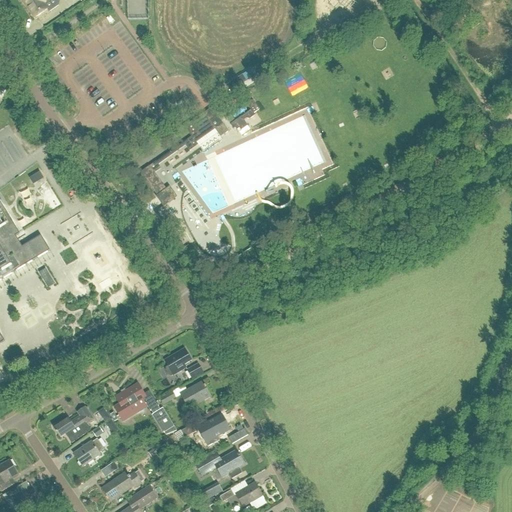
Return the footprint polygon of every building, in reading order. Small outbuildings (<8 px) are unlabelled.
[(36,0),(27,6),(36,19),(47,11),(44,6),(52,0),(54,0),(55,2),(57,0),(36,0)] [(64,63),(69,60),(64,51),(59,54),(64,63)] [(259,68),(244,73),(248,85),(263,80),(259,68)] [(232,82),(226,86),(229,91),(246,81),(242,75),(232,82)] [(226,119),(231,126),(230,126),(233,131),(235,129),(237,131),(239,130),(241,132),(248,127),(243,121),(246,119),(250,120),(255,116),(254,114),(259,110),(253,102),(248,106),(251,111),(242,118),(235,122),(230,115),(226,119)] [(199,141),(215,130),(220,138),(228,132),(211,109),(198,118),(187,126),(184,128),(191,138),(154,165),(154,164),(150,167),(149,167),(140,173),(157,197),(166,190),(153,172),(160,167),(159,165),(185,146),(190,152),(201,143),(199,141)] [(34,176),(33,176),(37,183),(38,182),(44,179),(39,172),(34,176)] [(0,344),(5,341),(0,333),(0,281),(49,251),(50,251),(41,236),(22,247),(16,236),(20,234),(18,231),(0,201),(0,344)] [(182,252),(185,250),(167,225),(170,223),(166,218),(169,216),(163,208),(155,214),(182,252)] [(39,273),(48,288),(55,284),(45,269),(39,273)] [(164,362),(167,367),(166,368),(165,371),(168,376),(171,377),(186,369),(184,366),(190,362),(184,351),(164,362)] [(187,371),(192,380),(204,373),(198,364),(187,371)] [(181,395),(189,410),(211,398),(203,383),(181,395)] [(144,395),(138,385),(115,398),(121,407),(116,410),(122,420),(134,412),(135,414),(141,411),(139,408),(146,404),(150,412),(158,407),(149,392),(144,395)] [(178,406),(167,412),(177,431),(188,426),(178,406)] [(60,439),(66,435),(72,444),(90,432),(86,425),(94,420),(85,407),(77,413),(80,417),(71,423),(69,419),(54,429),(60,439)] [(163,409),(152,415),(163,434),(174,427),(163,409)] [(198,429),(197,429),(198,431),(206,445),(231,432),(222,415),(198,429)] [(194,424),(175,434),(179,442),(198,431),(197,429),(194,424)] [(96,437),(103,433),(100,429),(94,433),(96,437)] [(99,454),(104,450),(97,440),(92,443),(91,442),(73,455),(82,468),(101,455),(99,454)] [(148,453),(151,458),(157,454),(154,450),(148,453)] [(195,466),(198,471),(201,477),(216,469),(221,478),(228,474),(232,480),(242,474),(241,474),(238,469),(244,465),(237,452),(220,461),(216,454),(195,466)] [(0,488),(2,492),(13,486),(9,480),(19,475),(10,461),(0,466),(0,488)] [(187,475),(197,471),(194,465),(185,469),(187,475)] [(135,489),(142,485),(134,474),(128,478),(125,474),(102,490),(111,502),(133,487),(135,489)] [(235,495),(242,508),(262,497),(255,484),(235,495)] [(139,511),(157,499),(149,487),(127,502),(131,508),(125,511),(139,511)] [(25,511),(40,503),(31,488),(22,494),(18,488),(6,495),(10,501),(12,500),(16,507),(21,504),(25,511)] [(219,496),(223,503),(234,496),(230,489),(219,496)] [(206,490),(195,496),(200,504),(211,498),(206,490)] [(257,510),(270,503),(266,496),(253,503),(257,510)] [(202,511),(216,503),(214,498),(200,506),(202,511)]
